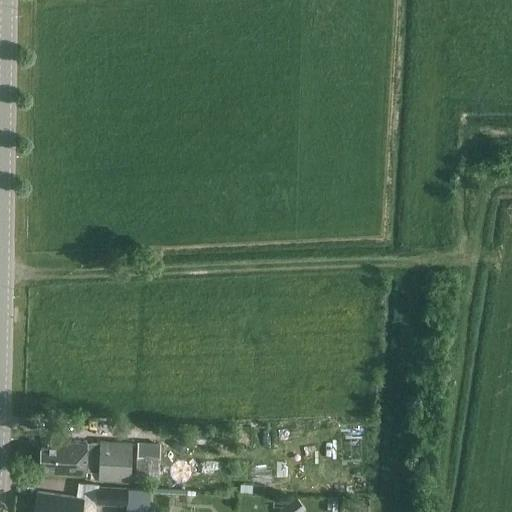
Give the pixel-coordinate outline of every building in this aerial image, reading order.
[(92,443),(49,441),(49,448),(41,447),(41,466),(48,466),(48,472),(87,474),(87,471),(99,472),(99,479),(131,481),(132,443),(100,441),(100,444),(92,443)] [(137,442),(136,477),(159,478),(160,443),(137,442)] [(158,511),(159,506),(149,505),(150,490),(98,486),(97,504),(127,506),(126,511),(158,511)] [(97,511),(98,510),(93,501),(83,500),(84,498),(37,492),(34,511),(97,511)] [(296,497),(284,505),(288,511),(304,511),(306,511),(296,497)]
